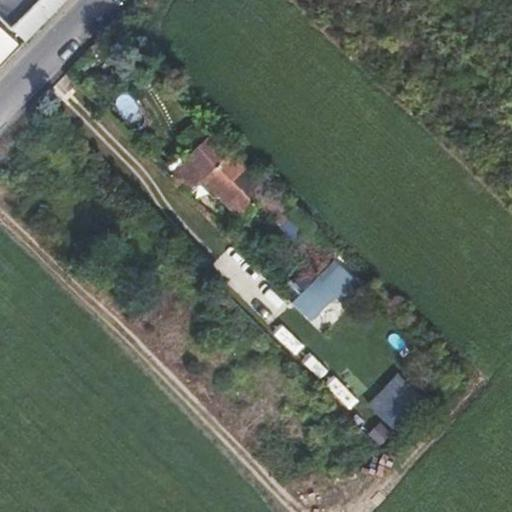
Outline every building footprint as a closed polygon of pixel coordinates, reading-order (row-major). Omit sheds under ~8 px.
[(0,0),(0,19),(14,33),(46,0),(0,0)] [(221,163),(206,148),(192,161),(207,176),(221,163)] [(251,197),(243,189),(237,182),(250,169),(233,151),(207,176),(239,209),(251,197)] [(251,197),(257,191),(249,182),(243,189),(251,197)] [(311,229),(295,212),(289,220),(303,236),(311,229)] [(303,236),(289,220),(279,228),(294,244),(303,236)] [(235,251),(228,258),(281,307),(287,301),(235,251)] [(346,303),(365,284),(345,265),(331,280),(324,272),(294,303),(315,322),(340,297),(346,303)] [(301,353),(308,341),(281,325),(274,336),(301,353)] [(323,377),(330,369),(312,352),(305,360),(323,377)] [(348,364),(328,385),(353,408),(373,386),(348,364)] [(408,391),(388,418),(404,429),(423,402),(408,391)] [(382,445),(394,434),(383,421),(370,433),(382,445)]
